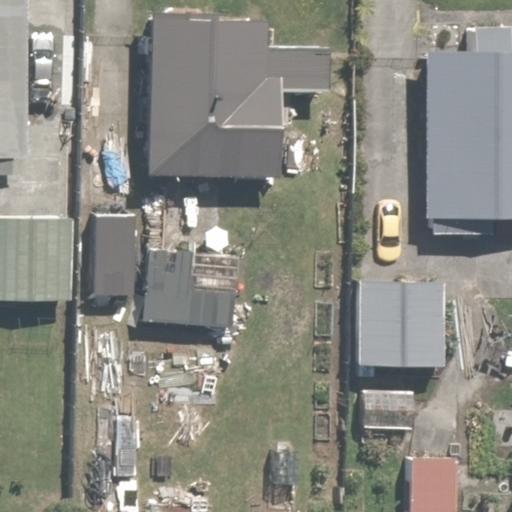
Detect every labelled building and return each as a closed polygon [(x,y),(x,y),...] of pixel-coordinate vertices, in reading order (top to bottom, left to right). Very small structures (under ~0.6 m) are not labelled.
[(0,0),(0,160),(26,161),(24,0),(0,0)] [(280,10),(152,8),(150,180),(278,182),(280,10)] [(473,47),(426,47),(426,222),(511,221),(511,29),(473,29),(473,47)] [(139,202),(98,202),(96,295),(138,295),(139,202)] [(76,213),(0,211),(0,299),(73,302),(76,213)] [(197,245),(153,243),(150,299),(194,302),(197,245)] [(452,276),(369,271),(363,365),(445,371),(452,276)] [(459,511),(462,453),(384,450),(381,511),(459,511)]
